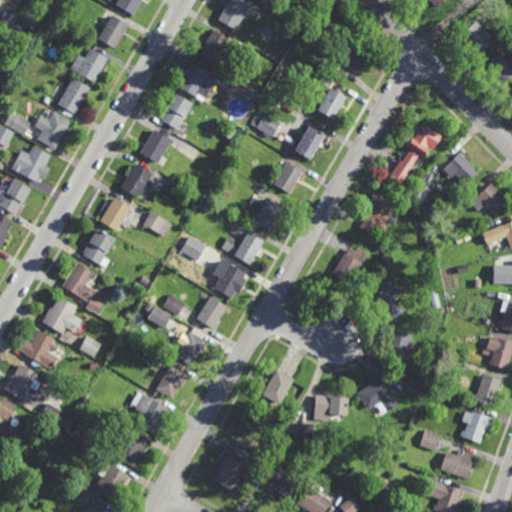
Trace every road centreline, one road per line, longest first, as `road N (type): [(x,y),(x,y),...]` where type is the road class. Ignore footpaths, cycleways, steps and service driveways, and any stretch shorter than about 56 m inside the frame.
road 1 (residential): [(420,57),(152,511)]
road 2 (residential): [(183,0),(0,318)]
road 3 (residential): [(366,0),(511,148)]
